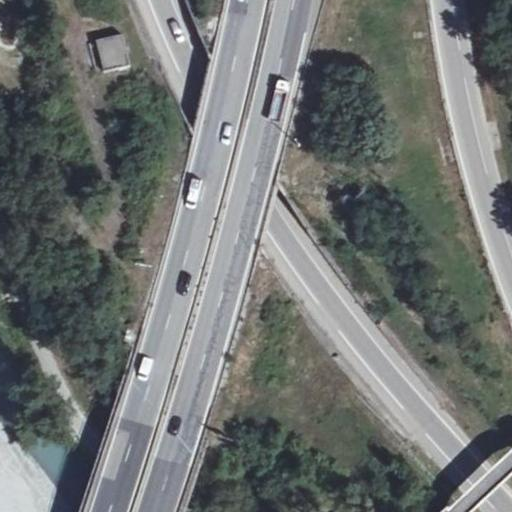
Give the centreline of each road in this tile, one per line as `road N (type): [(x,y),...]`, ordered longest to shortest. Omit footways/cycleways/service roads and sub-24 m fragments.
road 1 (trunk): [(160,0),(203,102),(305,270),(511,510)]
road 2 (motorway): [(248,0),(205,191),(113,511)]
road 3 (motorway): [(159,511),(240,232),(294,0)]
road 4 (trunk): [(511,275),(472,154),(444,0)]
